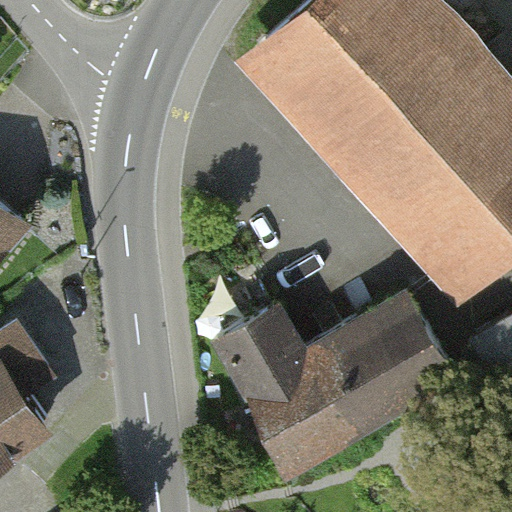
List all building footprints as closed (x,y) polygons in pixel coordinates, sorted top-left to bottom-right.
[(511,111),(511,112),(407,0),(307,0),(265,37),(470,262),(511,223),(511,111)] [(0,245),(23,217),(0,199),(0,245)] [(298,348),(273,305),(209,342),(284,468),(452,369),(403,286),(298,348)] [(511,307),(474,330),(511,381),(511,425),(498,434),(511,457),(511,307)] [(0,448),(44,420),(23,387),(43,374),(3,314),(0,315),(0,448)]
